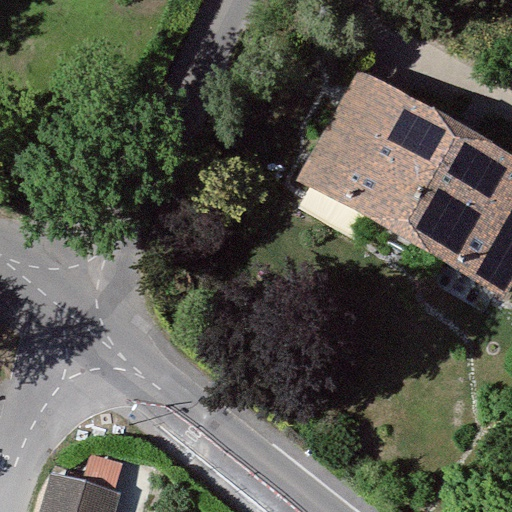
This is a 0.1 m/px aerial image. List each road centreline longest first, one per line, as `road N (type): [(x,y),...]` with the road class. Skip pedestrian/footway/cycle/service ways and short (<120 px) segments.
road 1 (residential): [(72,318),(233,0)]
road 2 (unclassified): [(90,333),(311,511)]
road 3 (residential): [(90,333),(45,405),(2,511)]
